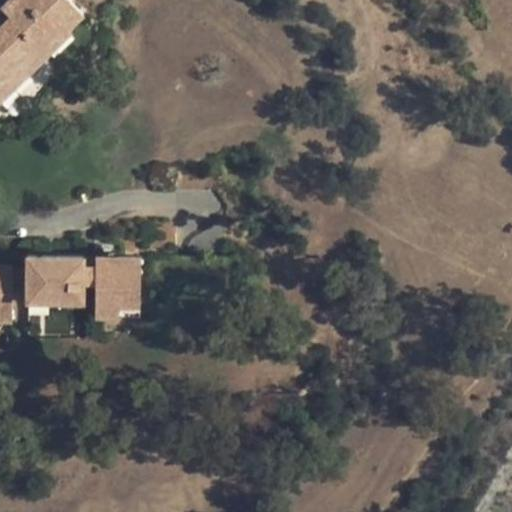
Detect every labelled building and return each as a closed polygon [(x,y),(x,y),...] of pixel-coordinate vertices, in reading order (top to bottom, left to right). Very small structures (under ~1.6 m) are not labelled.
[(83,11),(71,0),(7,0),(1,6),(6,12),(0,17),(0,29),(4,34),(0,38),(0,87),(20,69),(24,74),(45,56),(38,49),(64,24),(67,27),(83,11)] [(64,24),(38,49),(45,56),(46,57),(71,30),(67,27),(64,24)] [(20,69),(0,87),(0,100),(26,76),(24,74),(20,69)] [(27,255),(27,269),(27,282),(27,300),(82,300),(82,282),(95,282),(94,314),(120,314),(120,307),(140,307),(139,337),(237,338),(239,258),(95,255),(95,257),(95,266),(82,266),(82,257),(82,255),(27,255)] [(95,257),(82,257),(82,266),(95,266),(95,257)] [(0,318),(12,318),(12,282),(12,269),(12,264),(0,264),(0,318)] [(27,269),(12,269),(12,282),(27,282),(27,269)]
